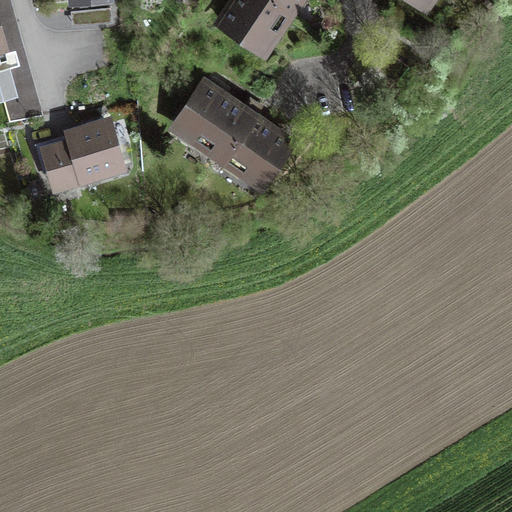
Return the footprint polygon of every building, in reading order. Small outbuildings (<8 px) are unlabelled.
[(297,0),(239,0),(224,24),(264,50),(297,0)] [(432,0),(415,0),(427,8),(432,0)] [(98,15),(61,17),(61,31),(99,29),(98,15)] [(285,140),(205,87),(179,127),(258,180),(285,140)] [(46,144),(58,186),(121,169),(110,127),(46,144)]
